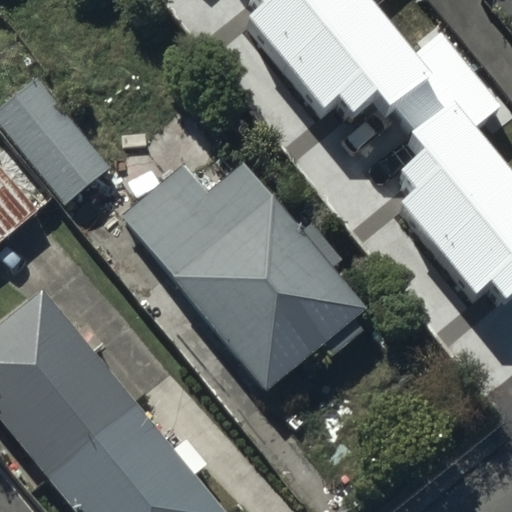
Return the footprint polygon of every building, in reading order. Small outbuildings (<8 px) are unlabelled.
[(435,285),(511,222),(511,186),(444,104),(440,106),(400,58),(332,115),(310,89),(304,94),(267,49),(230,79),(266,122),(262,126),(320,196),(345,176),(435,285)] [(36,78),(0,106),(0,130),(61,206),(108,168),(36,78)] [(0,239),(48,200),(0,143),(0,239)] [(179,168),(118,216),(260,391),(315,347),(326,361),(362,332),(352,320),(364,311),(329,267),(335,262),(305,224),(293,233),(240,167),(202,197),(179,168)] [(222,511),(38,290),(0,320),(0,423),(73,511),(222,511)]
